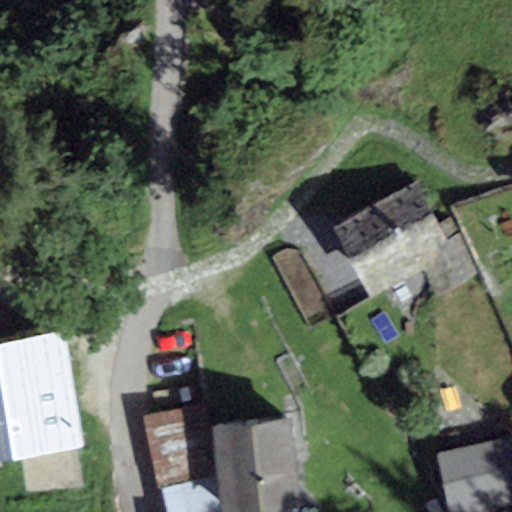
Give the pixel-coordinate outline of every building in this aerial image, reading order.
[(447,236),(420,179),(335,219),(370,292),(413,272),(426,300),(480,275),(459,230),(447,236)] [(59,334),(0,342),(0,460),(76,449),(59,334)] [(204,405),(141,417),(159,491),(217,476),(211,427),(204,405)] [(295,511),(300,511),(289,418),(211,427),(217,476),(220,511),(295,511)] [(511,436),(434,454),(446,511),(468,511),(511,502),(511,436)] [(220,511),(217,476),(159,491),(164,511),(220,511)]
